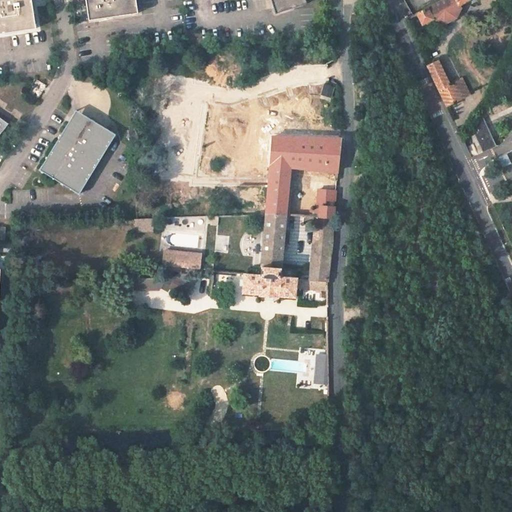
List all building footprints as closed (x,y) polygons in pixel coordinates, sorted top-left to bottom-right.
[(0,0),(0,34),(36,29),(31,0),(0,0)] [(139,13),(136,0),(85,0),(89,21),(139,13)] [(270,0),(275,14),(307,3),(305,0),(270,0)] [(443,0),(417,14),(423,24),(433,18),(434,19),(443,21),(455,15),(459,6),(458,5),(467,0),(443,0)] [(460,96),(453,82),(449,84),(441,66),(433,70),(448,102),(460,96)] [(76,109),(40,169),(79,193),(115,133),(76,109)] [(497,146),(480,109),(471,127),(483,152),(497,146)] [(0,145),(15,130),(0,117),(0,145)] [(341,139),(273,137),(270,166),(290,168),(338,173),(341,139)] [(504,156),(498,160),(502,168),(509,165),(504,156)] [(269,186),(288,187),(290,168),(270,166),(269,186)] [(286,214),(288,187),(269,186),(265,185),(264,191),(268,192),(266,213),(286,214)] [(336,191),(319,190),(317,206),(320,207),(326,207),(327,201),(335,202),(336,191)] [(320,216),(334,217),(335,202),(327,201),(326,207),(320,207),(320,210),(312,209),(311,215),(316,216),(320,216)] [(266,213),(262,267),(281,268),(283,241),(284,232),(286,214),(266,213)] [(305,215),(305,223),(315,224),(316,216),(305,215)] [(315,224),(312,259),(329,261),(334,217),(320,216),(316,216),(315,224)] [(136,226),(156,225),(155,217),(136,217),(136,226)] [(165,250),(165,268),(204,268),(204,251),(165,250)] [(329,261),(312,259),(311,267),(317,268),(317,269),(329,270),(329,261)] [(259,295),(279,297),(279,295),(295,297),(295,292),(328,291),(328,281),(310,279),(280,276),(281,268),(262,267),(262,275),(245,273),(243,293),(259,294),(259,295)] [(311,267),(310,279),(328,281),(329,270),(317,269),(317,268),(311,267)] [(185,297),(192,286),(175,277),(169,287),(185,297)] [(328,356),(316,354),(315,383),(329,385),(328,356)] [(353,431),(364,432),(364,377),(353,375),(353,431)]
